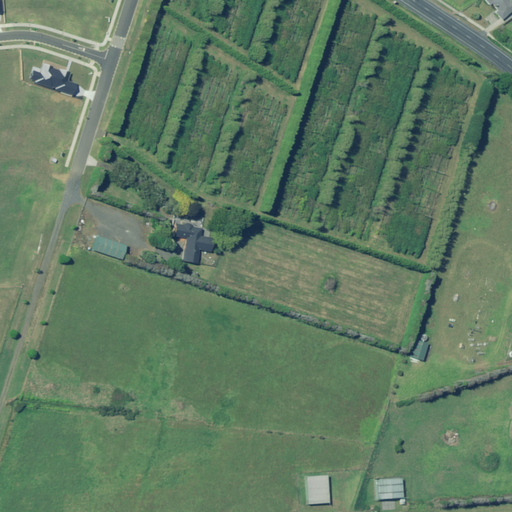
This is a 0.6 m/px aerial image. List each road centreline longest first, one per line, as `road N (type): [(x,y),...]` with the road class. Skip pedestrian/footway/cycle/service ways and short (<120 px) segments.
road 1 (unclassified): [(0,405),(114,59)]
road 2 (tertiary): [(511,68),(412,0)]
